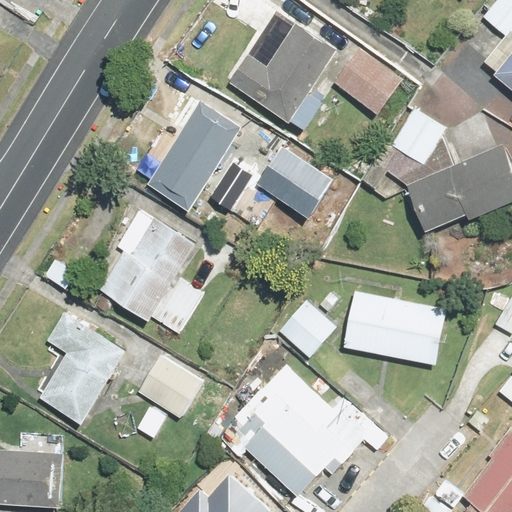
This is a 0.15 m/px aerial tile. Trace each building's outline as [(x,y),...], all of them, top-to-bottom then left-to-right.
[(511,0),(494,0),(481,16),(507,39),(511,32),(511,0)] [(252,50),(227,83),(278,120),(333,46),(299,21),(269,62),(252,50)] [(361,46),(334,80),(376,113),(403,79),(361,46)] [(511,49),(482,88),(511,110),(511,49)] [(199,94),(142,177),(186,207),(242,124),(199,94)] [(456,127),(421,107),(401,142),(436,162),(456,127)] [(278,140),(253,177),(300,209),(325,172),(278,140)] [(511,172),(500,145),(402,187),(423,235),(511,197),(511,172)] [(122,250),(98,285),(178,338),(206,296),(174,275),(196,242),(139,205),(113,245),(122,250)] [(60,253),(48,271),(80,290),(91,272),(60,253)] [(351,287),(341,344),(439,361),(449,304),(351,287)] [(306,295),(277,328),(308,356),(337,323),(306,295)] [(126,344),(63,305),(42,338),(63,350),(35,396),(78,422),(126,344)] [(161,354),(138,392),(182,419),(205,381),(161,354)] [(270,385),(226,432),(297,498),(328,465),(334,471),(372,430),(338,399),(314,425),(270,385)] [(179,418),(157,404),(145,426),(166,439),(179,418)] [(511,511),(511,429),(510,429),(453,511),(511,511)] [(0,447),(0,501),(62,503),(63,449),(0,447)] [(270,511),(220,464),(173,511),(270,511)]
